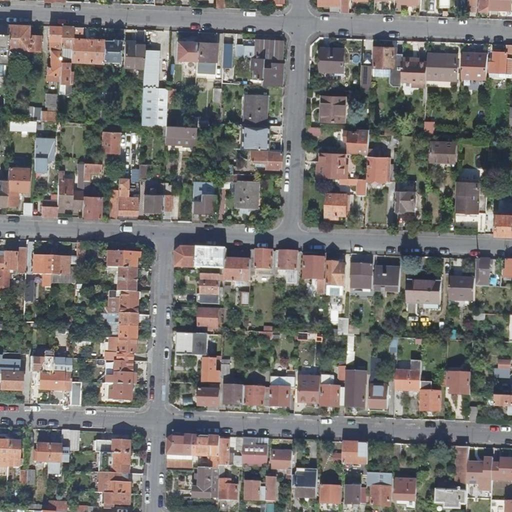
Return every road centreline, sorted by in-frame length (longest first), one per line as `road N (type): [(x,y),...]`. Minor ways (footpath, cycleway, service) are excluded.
road 1 (residential): [(156,421),(511,436)]
road 2 (residential): [(0,12),(299,24)]
road 3 (residential): [(287,238),(511,248)]
road 4 (residential): [(299,24),(287,238)]
road 5 (residential): [(299,24),(511,32)]
road 6 (residential): [(156,421),(163,233)]
road 7 (residential): [(0,226),(163,233)]
road 8 (residential): [(0,415),(156,421)]
road 9 (residential): [(163,233),(287,238)]
